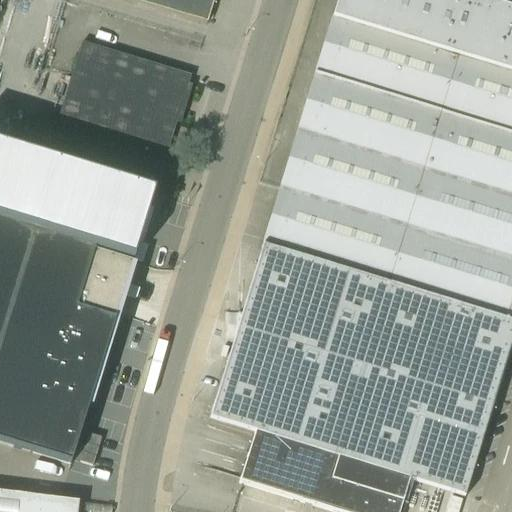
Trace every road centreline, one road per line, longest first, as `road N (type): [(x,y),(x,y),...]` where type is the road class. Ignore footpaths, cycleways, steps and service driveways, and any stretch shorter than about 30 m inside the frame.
road 1 (unclassified): [(135,511),(150,425),(280,0)]
road 2 (unknown): [(144,463),(330,511)]
road 3 (unknown): [(463,511),(511,395)]
